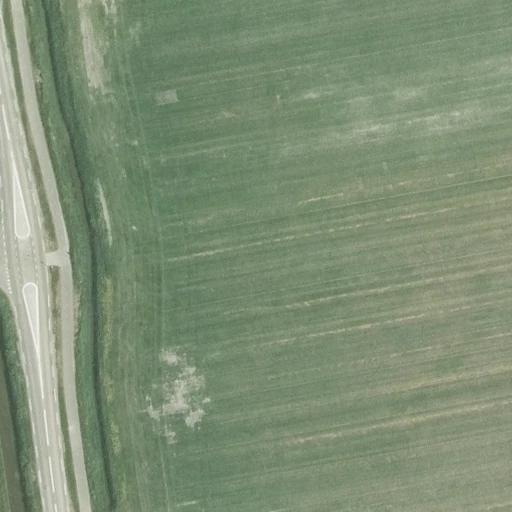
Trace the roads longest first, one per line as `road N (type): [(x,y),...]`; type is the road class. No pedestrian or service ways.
road 1 (secondary): [(61,511),(25,262)]
road 2 (secondary): [(25,262),(0,68)]
